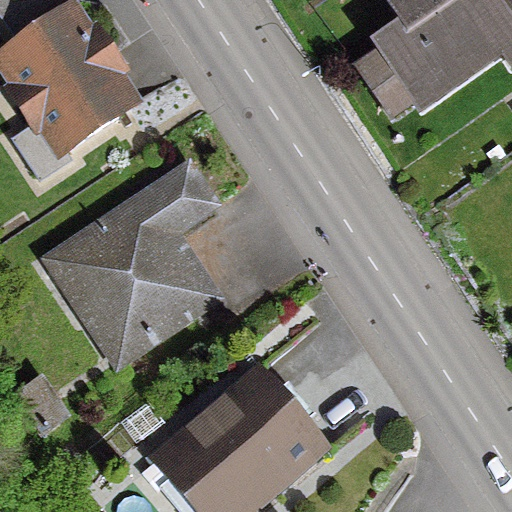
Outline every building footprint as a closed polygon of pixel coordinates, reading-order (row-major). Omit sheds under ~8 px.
[(394,0),(408,21),(372,46),(415,108),(497,50),(508,66),(511,63),(511,0),(498,0),(494,3),(493,1),(484,7),(478,0),(394,0)] [(85,45),(64,15),(0,56),(0,68),(15,91),(7,97),(29,130),(37,125),(58,156),(127,110),(107,79),(115,73),(93,40),(85,45)] [(197,310),(207,304),(164,238),(205,210),(182,174),(57,257),(93,312),(82,319),(113,366),(197,310)] [(254,376),(209,414),(149,464),(189,511),(246,511),(318,451),(254,376)] [(13,398),(38,435),(59,421),(34,384),(13,398)] [(46,511),(86,511),(75,479),(39,492),(46,511)]
